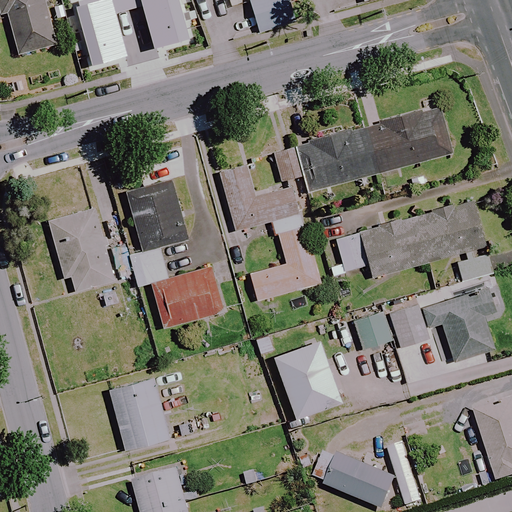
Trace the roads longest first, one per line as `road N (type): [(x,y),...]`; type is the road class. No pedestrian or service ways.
road 1 (residential): [(0,146),(495,5)]
road 2 (residential): [(51,511),(0,316)]
